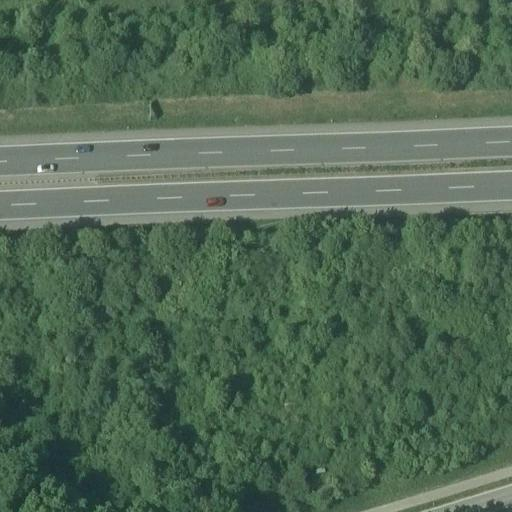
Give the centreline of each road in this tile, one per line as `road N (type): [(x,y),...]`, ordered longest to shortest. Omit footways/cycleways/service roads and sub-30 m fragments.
road 1 (motorway): [(0,212),(511,189)]
road 2 (motorway): [(511,146),(0,167)]
